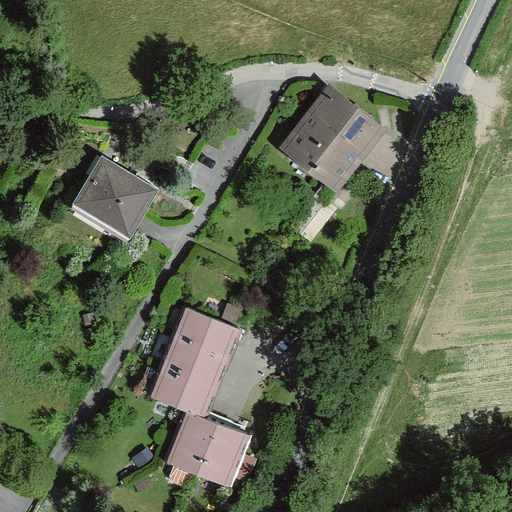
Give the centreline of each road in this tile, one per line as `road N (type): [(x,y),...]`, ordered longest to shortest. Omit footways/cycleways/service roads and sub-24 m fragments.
road 1 (residential): [(0,86),(60,106),(138,112),(238,76),(326,72),(442,104)]
road 2 (residential): [(442,104),(277,511)]
